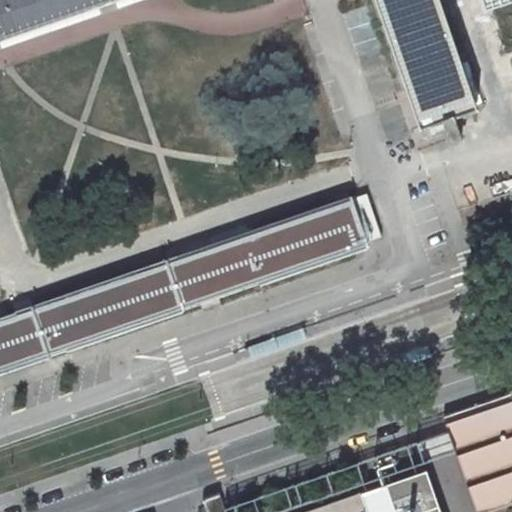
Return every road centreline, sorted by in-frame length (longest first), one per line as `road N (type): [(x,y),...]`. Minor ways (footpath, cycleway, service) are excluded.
road 1 (tertiary): [(64,511),(511,359)]
road 2 (residential): [(404,263),(368,284),(159,356),(148,379),(0,429)]
road 3 (residential): [(404,263),(405,243),(328,0)]
